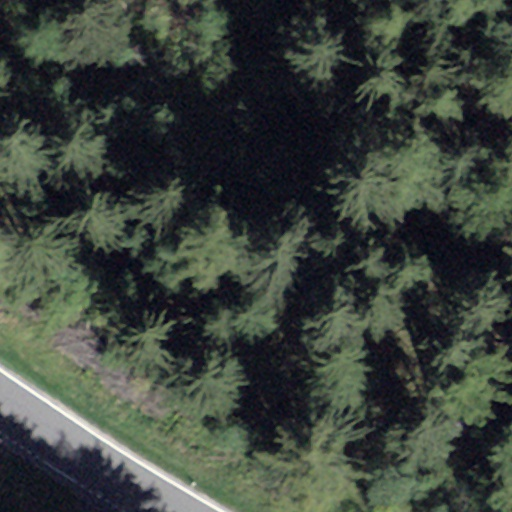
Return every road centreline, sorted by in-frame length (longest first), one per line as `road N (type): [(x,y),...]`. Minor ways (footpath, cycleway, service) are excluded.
road 1 (track): [(0,40),(113,110),(198,145),(442,188),(511,234)]
road 2 (tertiary): [(0,400),(173,511)]
